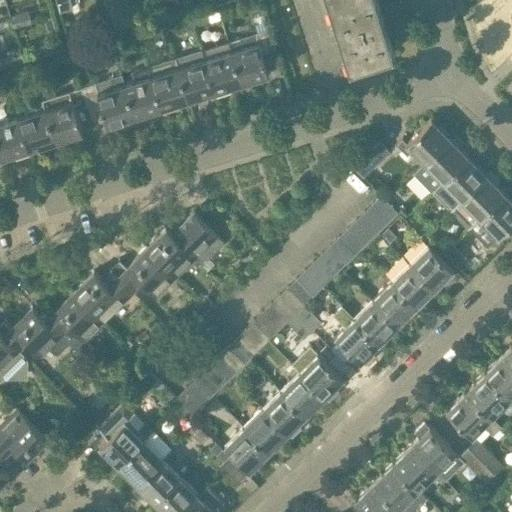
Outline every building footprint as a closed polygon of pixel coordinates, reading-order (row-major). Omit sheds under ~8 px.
[(70,0),(56,0),(59,11),(72,7),(70,0)] [(378,0),(329,0),(349,62),(393,48),(378,0)] [(10,14),(14,27),(32,21),(28,9),(10,14)] [(192,17),(195,25),(210,21),(207,12),(192,17)] [(168,24),(170,33),(195,25),(192,17),(168,24)] [(229,39),(242,81),(269,72),(268,68),(281,64),(269,26),(240,35),(229,39)] [(202,47),(215,89),(242,81),(229,39),(202,47)] [(0,57),(0,66),(0,68),(25,61),(21,47),(7,51),(8,55),(0,57)] [(176,56),(189,97),(215,89),(202,47),(176,56)] [(149,64),(162,106),(189,97),(176,56),(149,64)] [(125,81),(135,114),(162,106),(149,64),(131,70),(134,78),(125,81)] [(29,75),(27,67),(16,70),(19,78),(29,75)] [(82,84),(88,104),(94,122),(106,118),(108,123),(135,114),(125,81),(122,72),(82,84)] [(82,126),(94,122),(88,104),(82,84),(42,97),(45,106),(56,139),(83,130),(82,126)] [(19,114),(29,147),(56,139),(45,106),(19,114)] [(0,149),(2,155),(29,147),(19,114),(0,120),(0,149)] [(412,148),(423,160),(449,135),(430,116),(406,140),(402,136),(396,142),(407,153),(412,148)] [(467,154),(449,135),(423,160),(412,171),(431,190),(434,187),(467,154)] [(353,166),(362,175),(380,158),(370,149),(353,166)] [(479,179),(486,172),(467,154),(434,187),(452,206),(479,179)] [(495,182),(498,179),(489,170),(486,173),(486,172),(479,179),(452,206),(450,208),(468,227),(469,226),(504,191),(495,182)] [(488,244),(511,220),(511,199),(504,191),(469,226),(488,244)] [(372,201),(389,219),(397,211),(380,193),(372,201)] [(363,210),(380,227),(389,219),(372,201),(363,210)] [(363,210),(355,218),(372,235),(380,227),(363,210)] [(224,241),(194,211),(173,232),(195,255),(202,262),(224,241)] [(346,227),(363,244),(372,235),(355,218),(346,227)] [(389,241),(396,234),(388,225),(381,232),(389,241)] [(175,275),(195,255),(173,232),(166,226),(147,246),(175,275)] [(346,227),(337,235),(354,253),(363,244),(346,227)] [(329,244),(346,261),(354,253),(337,235),(329,244)] [(439,248),(456,265),(465,256),(448,239),(439,248)] [(453,268),(427,242),(409,261),(434,286),(453,268)] [(320,252),(337,269),(346,261),(329,244),(320,252)] [(155,295),(175,275),(147,246),(127,265),(120,258),(110,268),(132,290),(141,282),(155,295)] [(312,261),(329,278),(337,269),(320,252),(312,261)] [(303,269),(320,286),(329,278),(312,261),(303,269)] [(415,305),(434,286),(409,261),(390,279),(415,305)] [(104,319),(132,290),(110,268),(101,276),(95,270),(76,290),(104,319)] [(295,278),(312,295),(320,286),(303,269),(295,278)] [(286,286),(303,303),(312,295),(295,278),(286,286)] [(397,323),(415,305),(390,279),(372,297),(397,323)] [(278,294),(311,328),(320,320),(303,303),(286,286),(278,294)] [(104,319),(76,290),(56,309),(49,301),(39,311),(38,312),(68,342),(74,348),(83,339),(104,319)] [(303,337),(311,328),(278,294),(269,303),(286,320),(303,337)] [(378,341),(397,323),(372,297),(353,316),(378,341)] [(278,328),(286,320),(269,303),(261,311),(278,328)] [(5,316),(0,321),(0,330),(18,349),(27,341),(41,355),(50,346),(57,353),(68,342),(38,312),(39,311),(33,305),(13,324),(5,316)] [(252,320),(269,337),(278,328),(261,311),(252,320)] [(374,354),(370,350),(378,341),(353,316),(334,335),(359,360),(360,360),(364,364),(374,354)] [(252,320),(244,328),(261,345),(269,337),(252,320)] [(235,336),(252,353),(261,345),(244,328),(235,336)] [(0,330),(0,376),(23,354),(18,349),(0,330)] [(235,336),(227,345),(244,362),(252,353),(235,336)] [(511,342),(503,352),(511,361),(511,342)] [(227,345),(219,353),(236,370),(237,369),(244,362),(227,345)] [(150,366),(159,358),(153,351),(144,360),(150,366)] [(298,370),(324,396),(342,377),(317,351),(298,370)] [(509,396),(511,393),(511,361),(503,352),(486,369),(484,371),(509,396)] [(219,353),(210,361),(227,379),(236,370),(219,353)] [(219,387),(227,379),(210,361),(202,369),(219,387)] [(158,377),(149,368),(132,384),(142,394),(158,377)] [(193,378),(210,396),(219,387),(202,369),(193,378)] [(305,414),(324,396),(298,370),(280,388),(305,414)] [(479,375),(465,389),(491,414),(509,396),(484,371),(479,375)] [(201,404),(210,396),(193,378),(184,387),(201,404)] [(192,413),(201,404),(184,387),(175,395),(192,413)] [(305,414),(280,388),(261,407),(286,432),(287,432),(291,436),(301,427),(296,422),(305,414)] [(501,424),(491,414),(465,389),(446,408),(472,434),(483,423),(492,433),(501,424)] [(98,444),(117,463),(153,428),(124,399),(99,424),(108,434),(98,444)] [(0,422),(0,449),(10,459),(19,450),(26,457),(47,436),(17,406),(0,422)] [(268,451),(286,432),(261,407),(242,425),(268,451)] [(419,434),(410,442),(436,468),(446,478),(464,460),(465,459),(460,454),(429,424),(424,420),(415,430),(419,434)] [(249,470),(268,451),(242,425),(223,444),(249,470)] [(171,446),(153,428),(117,463),(135,482),(161,456),(171,446)] [(477,437),(468,446),(494,473),(503,464),(477,437)] [(417,487),(436,468),(410,442),(392,461),(417,487)] [(485,482),(494,473),(468,446),(460,454),(465,459),(464,460),(485,482)] [(2,468),(10,459),(0,449),(0,482),(8,474),(2,468)] [(237,481),(246,471),(230,455),(220,464),(237,481)] [(179,475),(161,456),(135,482),(154,500),(179,475)] [(406,511),(425,494),(417,487),(392,461),(373,480),(398,505),(404,511),(406,511)] [(178,511),(198,493),(179,475),(154,500),(165,511),(178,511)] [(366,511),(391,511),(398,505),(373,480),(354,499),(366,511)] [(216,511),(198,493),(178,511),(216,511)] [(458,511),(472,511),(476,509),(469,502),(458,511)]
